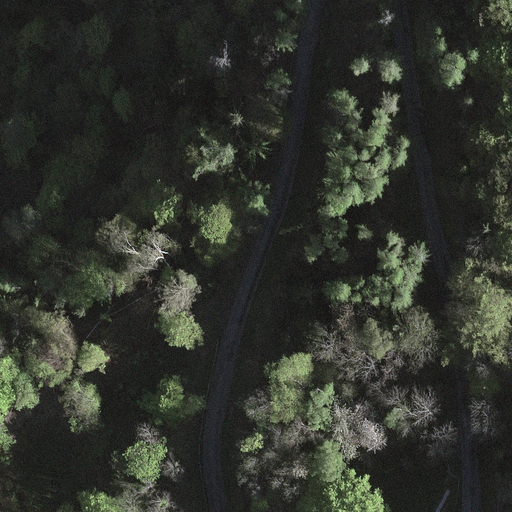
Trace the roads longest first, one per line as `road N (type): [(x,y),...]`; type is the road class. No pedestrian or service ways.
road 1 (unclassified): [(215,511),(210,442),(218,384),(278,186),(316,0)]
road 2 (unclassified): [(395,0),(450,320),(468,511)]
